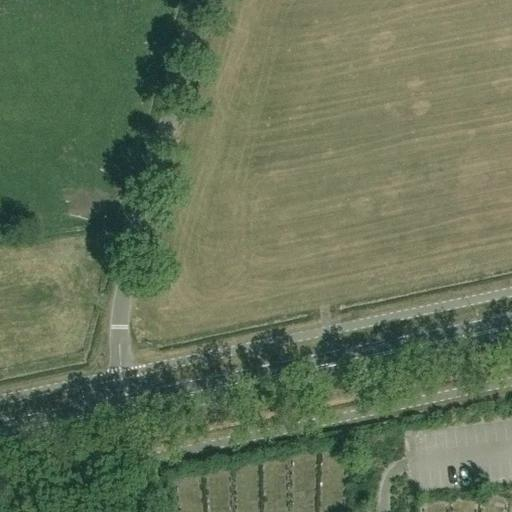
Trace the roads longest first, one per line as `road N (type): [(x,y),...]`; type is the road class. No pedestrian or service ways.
road 1 (unclassified): [(124,410),(124,279),(198,0)]
road 2 (primary): [(124,410),(511,326)]
road 3 (primary): [(0,434),(124,410)]
